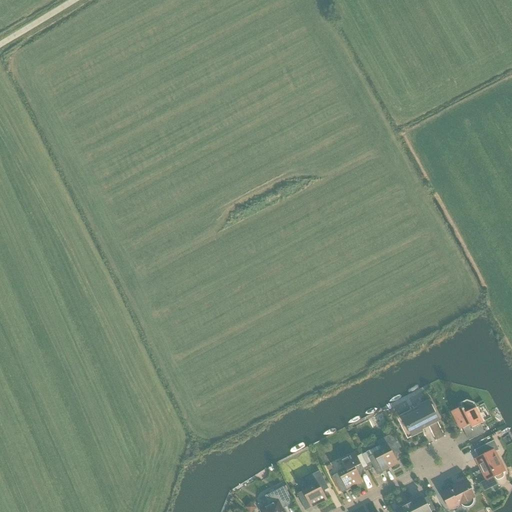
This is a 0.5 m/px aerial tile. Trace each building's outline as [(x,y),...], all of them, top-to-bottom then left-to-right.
[(460,403),(462,407),(452,411),(462,431),(464,430),(469,441),(485,433),(480,424),(484,422),(477,408),(475,402),(467,400),(460,403)] [(428,401),(418,406),(420,411),(404,419),(413,436),(423,431),(422,429),(438,421),(428,401)] [(391,435),(385,438),(381,440),(378,442),(380,446),(366,452),(369,458),(378,475),(389,469),(389,468),(398,463),(398,464),(399,464),(395,457),(396,454),(400,452),(398,449),(401,447),(396,437),(393,439),(391,435)] [(475,450),(478,458),(476,459),(487,480),(495,476),(496,478),(497,479),(499,480),(503,478),(504,476),(504,474),(503,472),(505,471),(503,468),(504,467),(500,460),(499,460),(495,452),(499,450),(494,440),(475,450)] [(354,454),(350,456),(342,460),(344,463),(344,464),(345,467),(343,468),(344,470),(333,476),(342,493),(354,487),(353,486),(362,481),(363,483),(363,482),(360,475),(360,472),(364,470),(362,466),(357,457),(355,453),(354,454)] [(306,478),(310,485),(309,488),(298,494),(306,510),(311,507),(312,508),(312,507),(326,499),(327,501),(328,500),(324,493),(325,490),(329,488),(320,471),(306,478)] [(454,488),(455,490),(443,496),(449,508),(460,503),(461,503),(462,505),(464,507),(466,507),(468,507),(470,507),(472,505),(473,503),(474,501),(474,499),(473,497),(470,490),(471,489),(467,481),(454,488)] [(283,487),(266,496),(270,505),(260,510),(261,511),(284,511),(283,509),(292,504),(283,487)] [(418,502),(417,500),(396,511),(429,511),(423,499),(418,502)]
